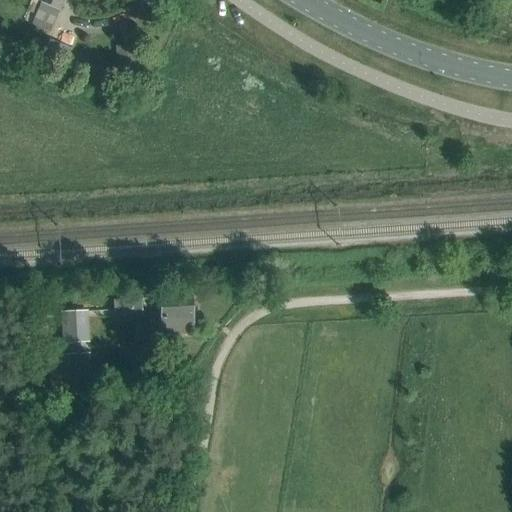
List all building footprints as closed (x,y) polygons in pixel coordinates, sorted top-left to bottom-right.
[(31,24),(50,32),(63,0),(34,0),(40,2),(31,24)] [(137,51),(117,52),(118,66),(138,64),(137,51)] [(83,75),(99,81),(103,69),(87,64),(83,75)] [(191,297),(160,299),(162,334),(192,332),(191,297)] [(88,342),(86,317),(62,319),(64,344),(88,342)] [(63,354),(65,397),(90,396),(89,353),(63,354)]
